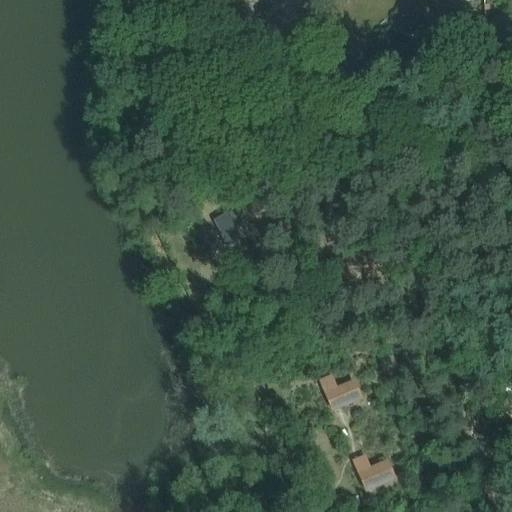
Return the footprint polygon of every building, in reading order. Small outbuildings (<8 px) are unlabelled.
[(511,17),(490,19),(489,6),(485,6),(487,48),(511,47),(511,17)] [(229,215),(215,223),(220,233),(222,232),(233,252),(246,245),(236,227),(244,222),(236,207),(227,212),(229,215)] [(393,357),(378,363),(385,380),(400,375),(393,357)] [(333,414),(363,401),(354,382),(338,389),(332,377),(319,383),(333,414)] [(353,463),(366,495),(397,482),(388,462),(370,469),(365,457),(353,463)]
